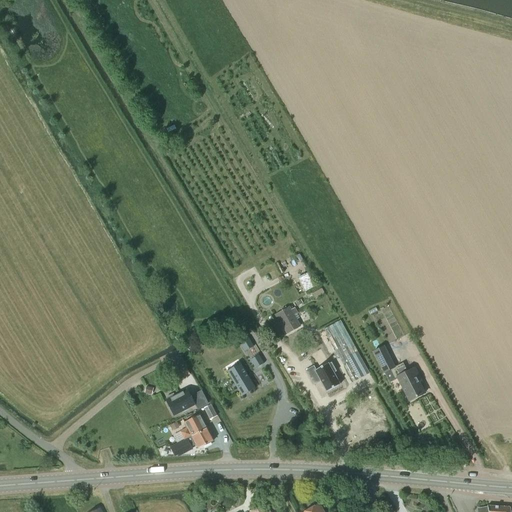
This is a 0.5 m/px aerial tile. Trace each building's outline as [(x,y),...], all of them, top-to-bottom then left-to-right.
[(281,311),(275,315),(287,335),(301,326),(294,315),(298,313),(295,308),(292,310),(289,306),(286,308),(285,306),(280,309),(281,311)] [(369,373),(339,321),(324,329),(353,382),(369,373)] [(248,338),(240,343),(245,351),(254,346),(248,338)] [(382,373),(390,369),(394,367),(383,346),(372,352),(382,373)] [(259,355),(250,360),(255,368),(264,363),(259,355)] [(227,371),(242,396),(255,388),(240,363),(241,365),(228,373),(227,371)] [(313,367),(306,371),(314,385),(321,381),(327,392),(340,384),(334,374),(333,372),(335,371),(331,363),(329,365),(328,363),(319,368),(315,370),(313,367)] [(397,377),(409,401),(424,394),(416,378),(418,377),(414,368),(407,372),(402,363),(394,367),(390,369),(394,378),(397,377)] [(184,376),(180,369),(171,374),(175,381),(184,376)] [(167,399),(165,400),(174,415),(182,411),(181,410),(186,408),(187,408),(195,404),(193,401),(186,389),(174,395),(173,393),(166,397),(167,399)] [(198,398),(193,401),(195,404),(197,409),(208,404),(201,391),(196,394),(198,398)] [(217,416),(211,405),(204,409),(210,420),(217,416)] [(191,436),(206,428),(199,414),(184,422),(187,428),(180,432),(183,439),(191,436)] [(191,436),(183,439),(184,440),(170,447),(174,456),(183,451),(184,453),(192,449),(191,446),(195,444),(198,448),(213,440),(206,428),(191,436)] [(324,511),(319,503),(303,511),(324,511)]
